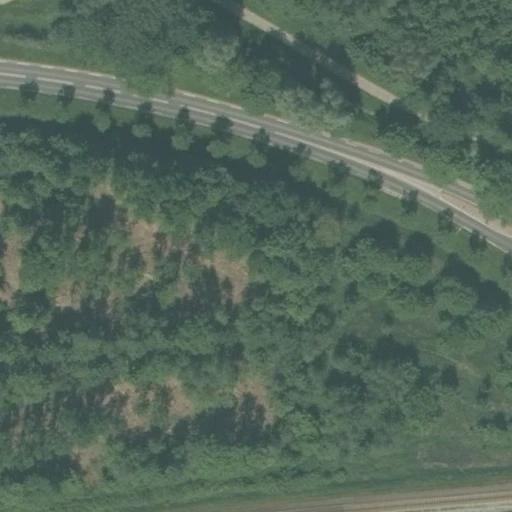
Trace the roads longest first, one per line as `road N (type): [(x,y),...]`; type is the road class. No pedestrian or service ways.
road 1 (primary): [(0,74),(193,108),(293,137)]
road 2 (primary): [(293,137),(440,204),(511,248)]
road 3 (primary): [(511,217),(449,187),(293,137)]
